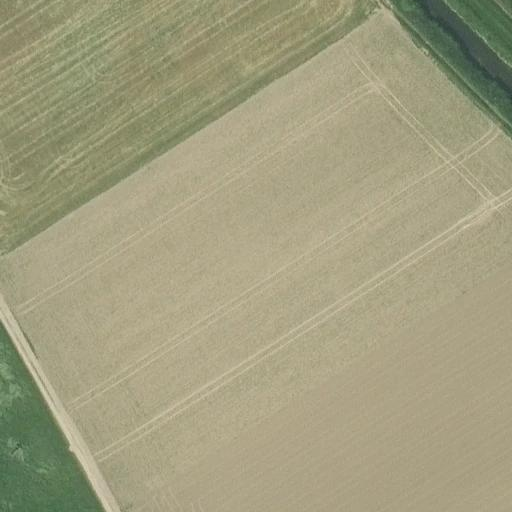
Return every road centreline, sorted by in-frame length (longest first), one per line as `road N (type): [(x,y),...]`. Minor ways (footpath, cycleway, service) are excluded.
road 1 (track): [(122,511),(0,298)]
road 2 (track): [(386,0),(511,128)]
